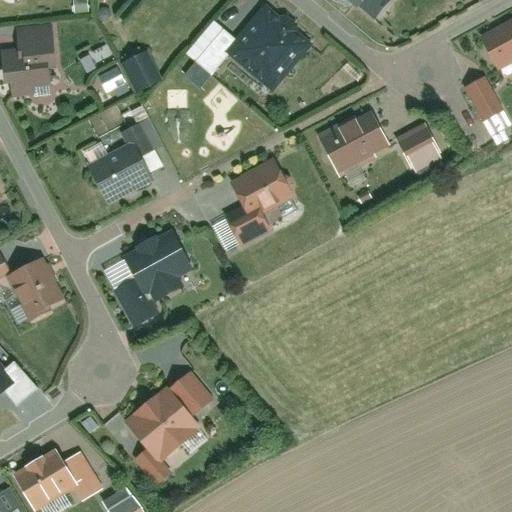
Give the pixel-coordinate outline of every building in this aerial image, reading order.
[(344,0),(368,17),(380,0),(344,0)] [(224,58),(268,96),(311,46),(267,8),(224,58)] [(511,21),(474,41),(492,75),(511,65),(511,21)] [(215,30),(188,61),(204,75),(231,44),(215,30)] [(0,61),(0,79),(1,102),(48,100),(46,71),(55,70),(53,37),(13,39),(14,60),(0,61)] [(159,87),(144,56),(120,68),(135,98),(159,87)] [(96,85),(109,105),(124,95),(112,75),(96,85)] [(476,85),(461,93),(477,125),(492,117),(476,85)] [(315,142),(333,179),(385,154),(367,117),(315,142)] [(153,156),(139,127),(122,135),(136,164),(153,156)] [(388,147),(408,179),(437,161),(417,129),(388,147)] [(83,170),(105,209),(145,187),(124,148),(83,170)] [(270,164),(224,187),(236,210),(216,220),(232,251),(265,234),(256,217),(288,201),(270,164)] [(164,237),(99,276),(133,333),(155,320),(142,297),(185,272),(164,237)] [(25,325),(60,311),(41,267),(6,281),(25,325)] [(0,391),(12,382),(0,367),(0,391)] [(206,404),(184,378),(166,393),(188,419),(206,404)] [(141,458),(130,467),(148,490),(163,478),(149,460),(188,430),(162,397),(119,431),(141,458)] [(231,441),(232,460),(254,458),(253,440),(231,441)] [(46,452),(6,476),(26,511),(66,487),(75,503),(99,489),(75,449),(52,463),(46,452)] [(93,500),(99,511),(133,511),(121,486),(93,500)] [(0,511),(12,511),(0,493),(0,492),(0,511)]
